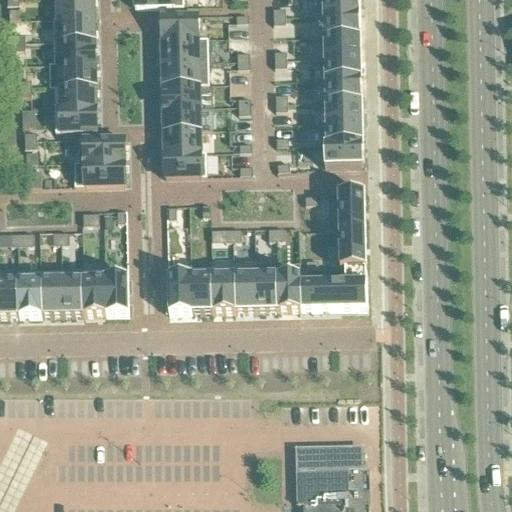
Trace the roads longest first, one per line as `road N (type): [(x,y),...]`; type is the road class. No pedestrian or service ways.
road 1 (primary): [(430,0),(446,511)]
road 2 (primary): [(491,511),(478,0)]
road 3 (residential): [(0,349),(370,341)]
